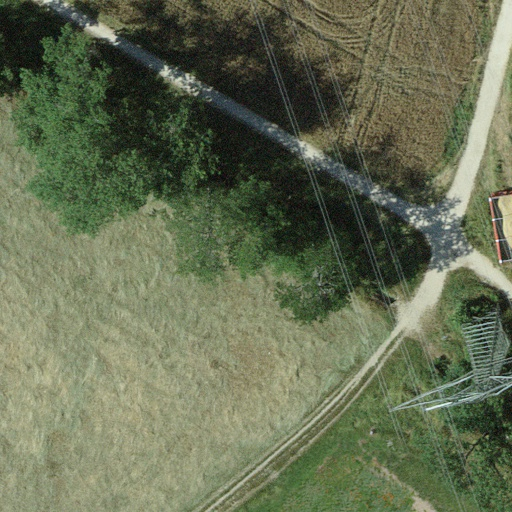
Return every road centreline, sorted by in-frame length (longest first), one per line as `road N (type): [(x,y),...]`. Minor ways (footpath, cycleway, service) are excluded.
road 1 (track): [(45,0),(450,233)]
road 2 (track): [(511,13),(450,233)]
